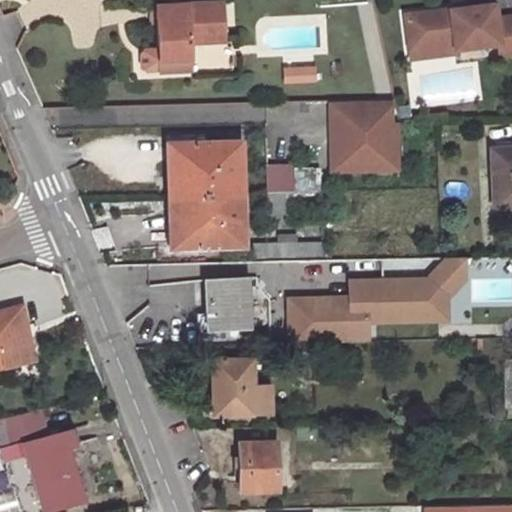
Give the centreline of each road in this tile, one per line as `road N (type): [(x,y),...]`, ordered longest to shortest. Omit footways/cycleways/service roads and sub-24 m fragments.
road 1 (residential): [(64,224),(177,511)]
road 2 (residential): [(0,67),(64,224)]
